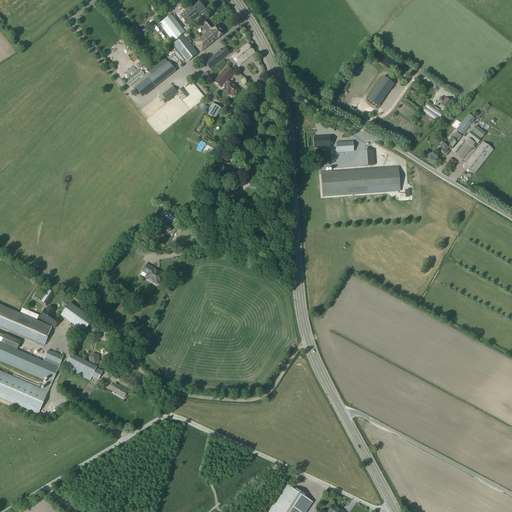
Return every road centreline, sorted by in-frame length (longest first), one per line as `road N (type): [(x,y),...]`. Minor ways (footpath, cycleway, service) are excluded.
road 1 (secondary): [(343,417),(300,316),(281,95)]
road 2 (unclassified): [(511,218),(390,145),(281,95)]
road 3 (unclassified): [(385,511),(166,414)]
road 4 (unclassified): [(511,495),(357,413),(343,417)]
road 5 (unclassified): [(166,414),(6,511)]
road 6 (track): [(174,391),(259,398),(308,344)]
